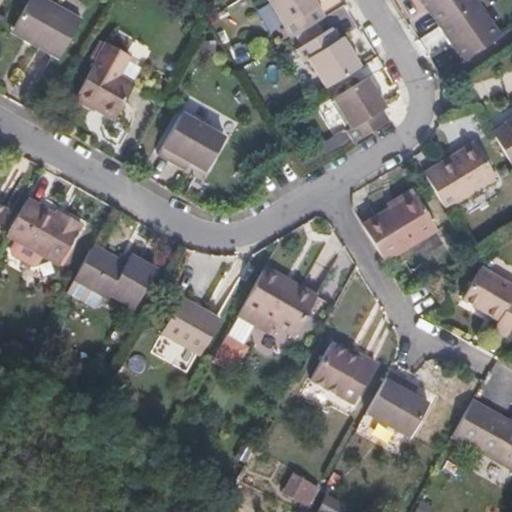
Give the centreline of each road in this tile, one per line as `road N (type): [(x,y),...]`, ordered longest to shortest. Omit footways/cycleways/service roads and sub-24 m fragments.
road 1 (residential): [(323,189),(244,232),(195,231),(0,120)]
road 2 (residential): [(369,0),(415,76),(420,117),(412,132),(323,189)]
road 3 (residential): [(323,189),(409,328),(484,364)]
